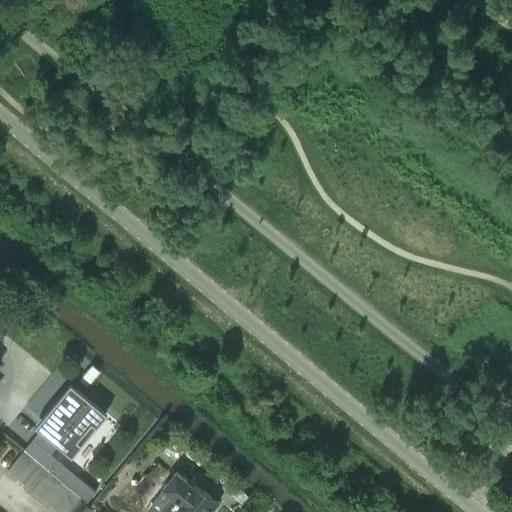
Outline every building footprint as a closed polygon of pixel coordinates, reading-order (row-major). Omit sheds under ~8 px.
[(71,453),(105,412),(77,388),(70,382),(35,425),(41,430),(57,443),(58,443),(71,453)] [(32,439),(24,449),(33,457),(42,465),(48,470),(57,459),(32,439)] [(24,449),(7,469),(17,477),(33,457),(24,449)] [(33,457),(17,477),(25,485),(42,465),(33,457)] [(42,465),(25,485),(35,493),(52,473),(42,465)] [(208,511),(217,502),(189,480),(188,481),(175,471),(163,486),(164,487),(175,496),(161,511),(208,511)] [(52,473),(35,493),(45,501),(61,481),(52,473)] [(61,481),(45,501),(54,508),(71,488),(61,481)] [(58,511),(66,511),(79,497),(80,496),(71,488),(54,508),(58,511)]
